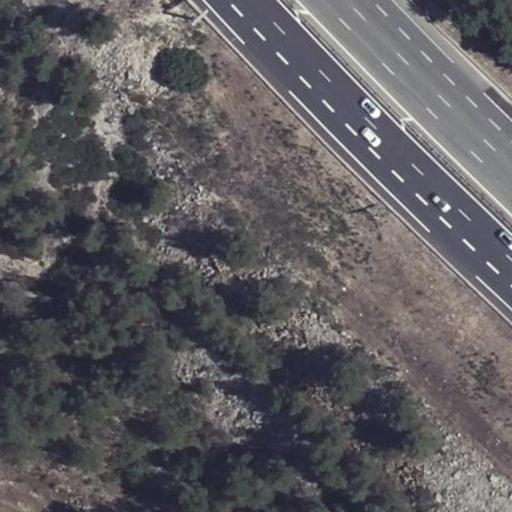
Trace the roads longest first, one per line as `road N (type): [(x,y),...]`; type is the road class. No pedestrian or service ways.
road 1 (motorway): [(239,0),(511,274)]
road 2 (unknown): [(511,477),(293,249)]
road 3 (motorway): [(509,175),(340,0)]
